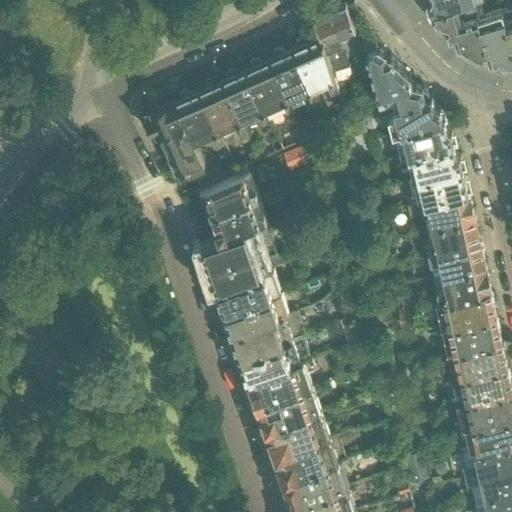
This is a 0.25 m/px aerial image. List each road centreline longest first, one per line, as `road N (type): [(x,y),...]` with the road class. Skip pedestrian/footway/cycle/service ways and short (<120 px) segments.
road 1 (residential): [(265,511),(167,223),(91,103)]
road 2 (residential): [(91,103),(292,0)]
road 3 (residential): [(490,92),(489,141),(511,244)]
road 4 (residential): [(490,92),(451,71),(387,0)]
